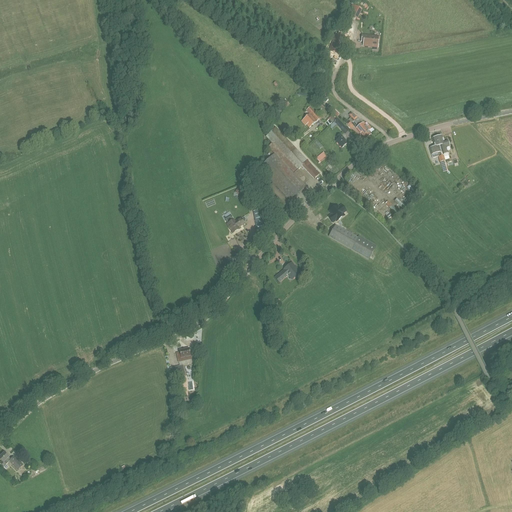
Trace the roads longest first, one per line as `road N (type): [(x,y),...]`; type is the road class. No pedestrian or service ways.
road 1 (unclassified): [(0,436),(59,388),(199,324),(355,162),(410,135),(511,111)]
road 2 (motorway): [(511,315),(127,511)]
road 3 (motorway): [(163,511),(511,333)]
